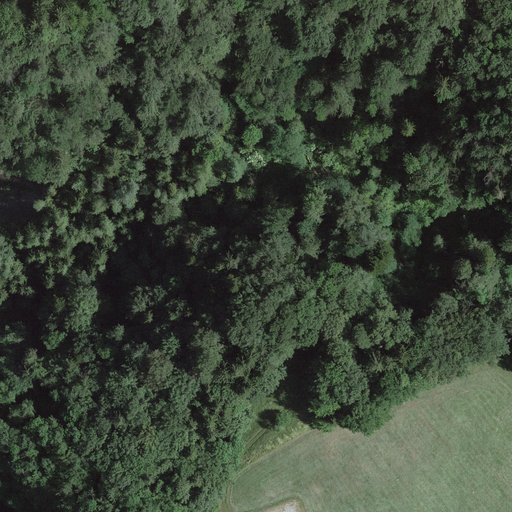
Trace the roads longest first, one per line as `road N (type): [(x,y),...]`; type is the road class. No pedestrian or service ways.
road 1 (track): [(224,482),(202,456),(164,436),(81,421),(0,391)]
road 2 (track): [(222,511),(224,482),(242,451),(326,369)]
